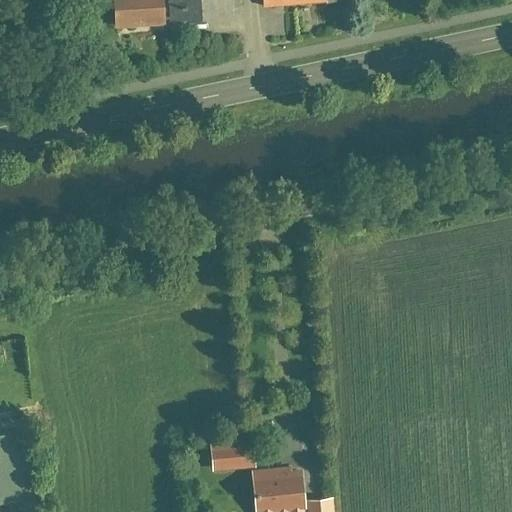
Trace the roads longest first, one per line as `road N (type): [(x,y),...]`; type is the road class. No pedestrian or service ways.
road 1 (tertiary): [(511,36),(0,143)]
road 2 (unclassified): [(0,280),(511,177)]
